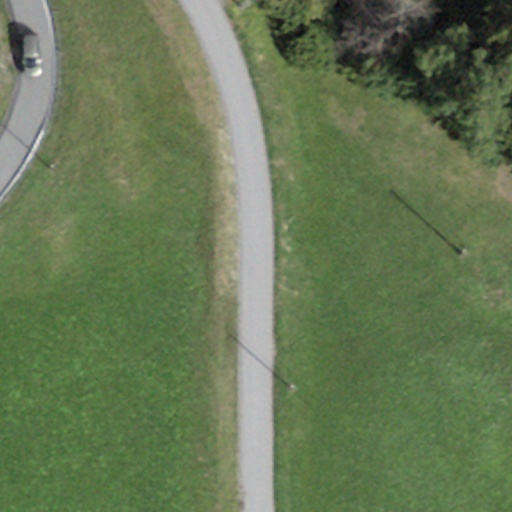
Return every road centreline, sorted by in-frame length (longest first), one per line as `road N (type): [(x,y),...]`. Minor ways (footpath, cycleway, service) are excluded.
road 1 (unclassified): [(258,511),(255,209),(237,87),(203,0)]
road 2 (unclassified): [(26,0),(37,77),(28,120),(0,169)]
